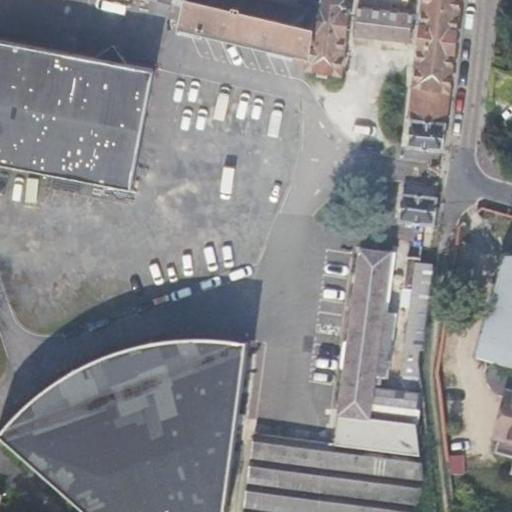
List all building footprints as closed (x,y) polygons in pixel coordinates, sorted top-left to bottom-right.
[(174,0),(186,2),(186,5),(182,26),(203,31),(204,28),(274,45),(273,48),(292,52),(293,49),(306,52),(305,66),(343,72),(349,9),(352,10),(352,7),(350,6),(350,0),(424,0),(408,144),(444,149),(460,0),(311,0),(311,3),(299,0),(298,0),(174,0)] [(359,5),(355,32),(410,40),(413,12),(359,5)] [(0,38),(0,159),(133,185),(157,68),(127,63),(116,44),(99,57),(0,38)] [(511,72),(495,66),(491,96),(511,103),(511,72)] [(434,227),(438,198),(402,194),(399,222),(434,227)] [(254,432),(243,511),(409,511),(424,481),(417,424),(425,425),(424,412),(420,411),(421,397),(380,391),(383,377),(387,378),(388,371),(391,372),(391,367),(389,366),(396,312),(384,311),(392,252),(360,248),(335,443),(254,432)] [(511,253),(504,252),(475,359),(511,368),(511,253)] [(402,373),(422,383),(421,372),(435,264),(417,261),(402,373)] [(228,511),(250,347),(229,342),(218,340),(209,339),(190,338),(180,339),(161,340),(152,342),(133,346),(117,351),(101,357),(86,364),(71,373),(58,381),(52,386),(33,402),(17,418),(2,438),(84,511),(228,511)] [(500,435),(496,453),(511,456),(511,396),(510,396),(500,435)]
